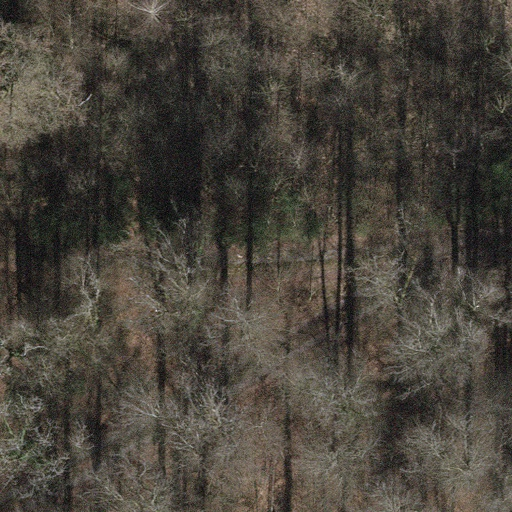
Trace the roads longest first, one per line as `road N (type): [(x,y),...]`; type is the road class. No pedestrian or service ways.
road 1 (track): [(472,262),(0,501)]
road 2 (track): [(511,255),(472,262),(105,262),(0,246)]
